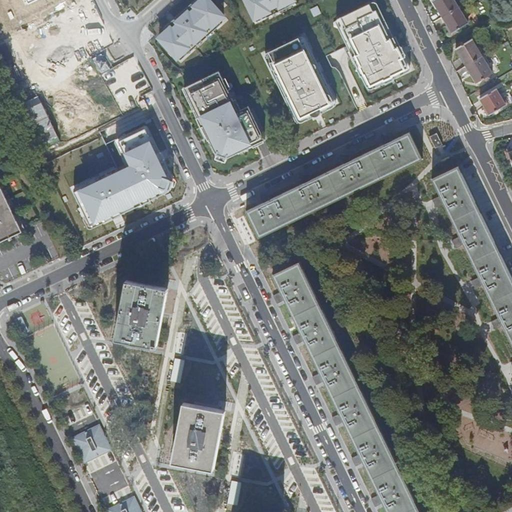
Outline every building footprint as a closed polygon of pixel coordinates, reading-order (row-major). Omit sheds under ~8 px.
[(159,32),(162,35),(157,40),(175,60),(185,51),(187,54),(199,43),(197,40),(201,35),(204,38),(217,26),(214,24),(221,17),(204,0),(199,0),(195,4),(192,1),(159,32)] [(294,0),(242,0),(252,22),(296,1),(294,0)] [(442,18),(458,8),(453,0),(435,0),(432,2),(442,18)] [(403,69),(370,3),(334,20),(367,86),(403,69)] [(458,8),(442,18),(452,35),(468,25),(458,8)] [(485,27),(473,34),(477,40),(489,33),(485,27)] [(330,99),(298,33),(262,50),(294,116),(330,99)] [(465,68),(482,58),(477,50),(472,40),(468,43),(461,46),(455,50),(465,68)] [(13,75),(27,69),(16,43),(3,48),(13,75)] [(482,58),(465,68),(475,86),(493,76),(482,58)] [(218,70),(183,87),(197,117),(216,155),(214,159),(225,163),(227,158),(255,147),(261,144),(265,142),(248,106),(240,109),(235,99),(233,100),(228,90),(230,89),(225,78),(222,79),(218,70)] [(495,91),(478,101),(488,118),(505,108),(495,91)] [(39,95),(26,101),(48,145),(61,139),(39,95)] [(442,144),(437,133),(430,136),(434,146),(435,147),(442,144)] [(245,213),(258,240),(419,161),(407,135),(390,143),(388,136),(384,138),(381,140),(384,146),(350,163),(349,155),(344,158),(340,160),(343,166),(309,182),(308,175),(303,178),(300,180),(302,185),(268,202),(266,196),(258,200),(261,205),(245,213)] [(151,140),(123,153),(130,165),(79,190),(95,223),(169,190),(172,179),(151,140)] [(511,280),(457,168),(431,180),(440,198),(432,202),(436,209),(439,207),(443,204),(459,238),(451,242),(455,249),(459,247),(462,244),(478,277),(470,281),(474,289),(478,286),(481,284),(498,318),(490,322),(494,330),(498,328),(501,324),(511,347),(511,361),(510,362),(510,363),(511,367),(511,280)] [(0,242),(22,233),(0,187),(0,242)] [(338,414),(331,417),(333,422),(335,425),(342,422),(344,426),(358,455),(351,458),(353,462),(355,466),(362,463),(363,466),(377,495),(371,498),(373,503),(375,506),(381,503),(385,511),(418,511),(299,264),(272,277),(279,292),(273,295),(275,300),(277,304),(283,301),(299,332),(292,336),(295,341),(296,344),(303,341),(304,344),(307,351),(318,374),(312,376),(315,381),(316,384),(322,381),(338,414)] [(126,283),(114,342),(156,350),(167,291),(126,283)] [(183,405),(172,465),(186,468),(189,468),(196,470),(206,472),(213,473),(224,413),(183,405)] [(73,438),(85,462),(111,450),(99,425),(73,438)] [(108,510),(109,511),(141,511),(134,497),(108,510)]
